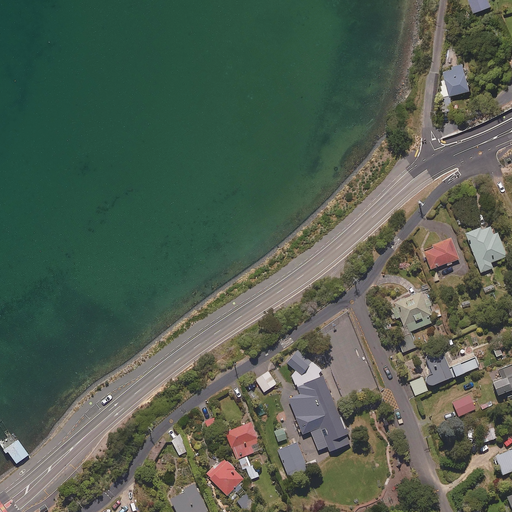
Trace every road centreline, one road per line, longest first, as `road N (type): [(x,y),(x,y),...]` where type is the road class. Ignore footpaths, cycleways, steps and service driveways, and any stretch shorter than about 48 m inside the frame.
road 1 (secondary): [(440,161),(320,262),(138,390),(0,510)]
road 2 (residential): [(354,294),(183,410),(87,511)]
road 3 (residential): [(446,511),(354,294)]
road 4 (residential): [(354,294),(431,200),(469,168),(468,148)]
road 5 (residential): [(440,161),(428,117),(444,0)]
